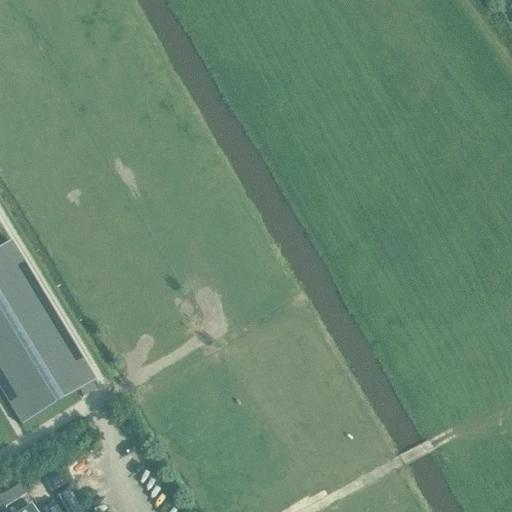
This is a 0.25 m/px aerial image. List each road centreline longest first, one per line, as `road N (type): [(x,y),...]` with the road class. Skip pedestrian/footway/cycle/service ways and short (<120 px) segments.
road 1 (track): [(89,405),(206,338),(213,322),(205,294)]
road 2 (track): [(448,435),(304,511)]
